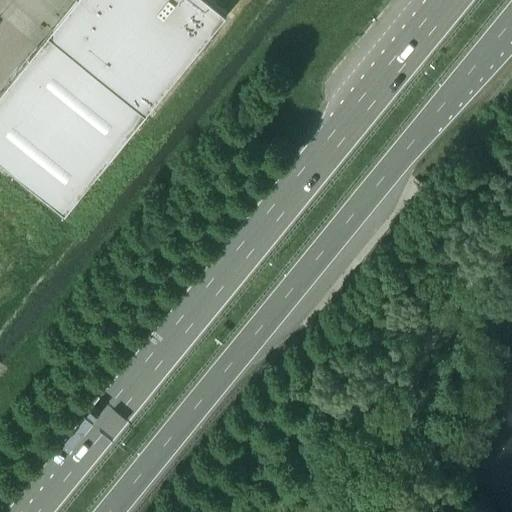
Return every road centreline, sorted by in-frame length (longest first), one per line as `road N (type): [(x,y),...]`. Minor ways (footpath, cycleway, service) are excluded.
road 1 (primary): [(448,0),(38,511)]
road 2 (primary): [(113,511),(511,25)]
